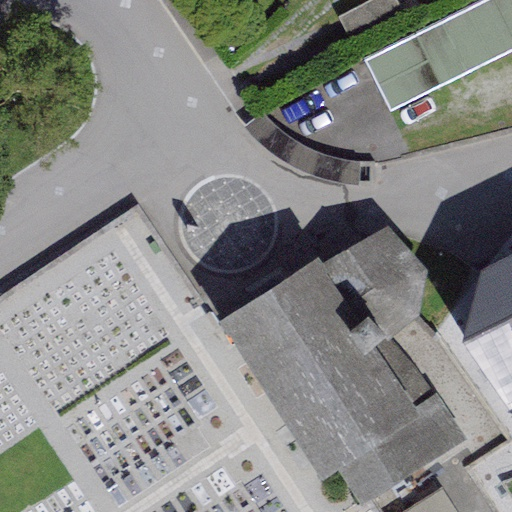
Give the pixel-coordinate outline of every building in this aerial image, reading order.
[(236,0),(268,52),(365,0),(236,0)] [(511,0),(491,0),(363,62),(389,115),(511,55),(511,0)] [(290,143),(263,117),(245,130),(264,153),(286,170),(312,181),(334,186),(334,164),(315,156),(290,143)] [(358,213),(315,234),(309,225),(207,292),(319,455),(337,443),(369,490),(453,442),(471,431),(436,368),(437,339),(408,289),(358,213)] [(511,448),(511,262),(463,287),(449,360),(505,452),(511,448)]
